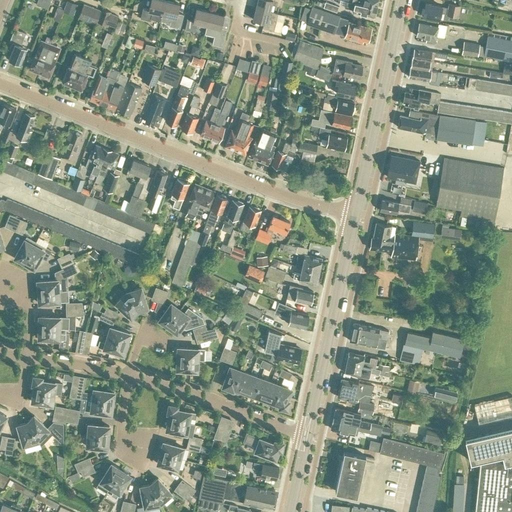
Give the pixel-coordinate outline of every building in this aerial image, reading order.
[(73,15),(77,4),(67,0),(66,0),(63,11),(73,15)] [(151,18),(160,20),(165,0),(150,0),(148,8),(143,7),(140,17),(150,20),(151,18)] [(166,0),(165,0),(160,20),(169,22),(169,25),(180,27),(183,13),(177,12),(179,3),(166,0)] [(256,0),(255,7),(270,10),(271,4),(279,6),(280,0),(256,0)] [(376,7),(347,0),(339,0),(339,4),(345,5),(344,7),(353,9),(352,11),(374,16),(376,7)] [(323,6),(336,11),(338,5),(325,1),(323,6)] [(422,15),(439,18),(440,11),(446,12),(446,13),(457,16),(458,10),(467,12),(468,6),(460,5),(460,4),(449,2),(447,7),(441,6),(442,5),(425,2),(422,15)] [(100,10),(90,6),(83,3),(78,17),(95,23),(100,10)] [(340,15),(312,5),(306,22),(334,32),(340,15)] [(52,18),(59,20),(63,9),(63,8),(57,6),(52,18)] [(197,22),(206,24),(210,11),(196,7),(193,19),(187,18),(185,28),(195,31),(197,22)] [(270,10),(255,7),(252,18),(264,21),(262,27),(273,29),(278,13),(270,11),(270,10)] [(106,23),(114,26),(119,15),(110,12),(111,11),(102,8),(97,21),(106,24),(106,23)] [(206,24),(204,33),(214,35),(212,43),(222,46),(226,28),(221,26),(224,14),(210,11),(206,24)] [(118,20),(114,31),(121,34),(126,24),(118,20)] [(344,37),(362,42),(363,39),(367,41),(371,28),(348,21),(344,37)] [(444,37),(446,25),(438,23),(437,26),(418,22),(416,35),(426,37),(425,41),(434,43),(436,35),(444,37)] [(13,31),(9,40),(12,41),(9,47),(12,48),(8,58),(14,60),(13,61),(18,63),(18,62),(20,63),(24,52),(26,52),(28,47),(21,45),(24,35),(13,31)] [(294,40),(296,33),(286,31),(285,38),(294,40)] [(102,44),(106,46),(110,36),(105,35),(102,44)] [(124,45),(130,47),(134,37),(129,35),(124,45)] [(483,56),(511,61),(511,39),(487,35),(483,56)] [(141,48),(144,40),(135,37),(133,45),(141,48)] [(50,43),(41,39),(30,67),(31,67),(31,68),(35,70),(36,69),(39,71),(50,43)] [(293,58),(309,64),(315,67),(323,48),(300,39),(293,58)] [(461,53),(477,56),(479,44),(463,41),(461,53)] [(61,47),(50,43),(39,71),(43,72),(43,73),(47,75),(48,74),(49,75),(61,47)] [(183,52),(185,44),(179,43),(177,50),(183,52)] [(413,47),(411,57),(433,61),(434,55),(446,57),(447,53),(413,47)] [(68,83),(72,84),(83,56),(74,52),(69,65),(68,64),(67,66),(66,68),(66,71),(62,80),(63,81),(64,82),(67,83),(68,83)] [(200,58),(193,55),(190,61),(202,66),(205,58),(200,57),(200,58)] [(83,56),(72,84),(75,85),(76,87),(79,88),(80,87),(81,88),(85,79),(86,77),(87,74),(87,73),(93,75),(96,66),(90,63),(91,59),(83,56)] [(245,71),(248,60),(239,57),(236,68),(245,71)] [(332,71),(359,77),(360,75),(361,74),(361,72),(361,70),(362,65),(351,62),(352,60),(335,57),(332,71)] [(411,57),(410,66),(431,70),(431,69),(433,61),(411,57)] [(293,61),(285,60),(279,81),(288,84),(293,61)] [(142,78),(155,84),(161,69),(148,63),(142,78)] [(316,67),(315,67),(309,64),(306,72),(313,75),(316,67)] [(431,70),(410,66),(408,76),(435,80),(437,70),(431,69),(431,70)] [(106,81),(98,102),(106,105),(117,77),(118,77),(120,71),(110,67),(106,77),(105,80),(106,81)] [(161,80),(176,86),(180,73),(166,67),(161,80)] [(317,68),(315,75),(328,80),(331,73),(317,68)] [(249,70),(247,77),(256,80),(258,73),(249,70)] [(99,74),(89,98),(98,102),(106,81),(105,80),(106,77),(99,74)] [(268,76),(261,74),(258,82),(261,82),(262,82),(266,83),(268,76)] [(468,87),(475,88),(477,78),(469,76),(468,87)] [(117,77),(106,105),(114,108),(123,85),(119,83),(120,78),(118,77),(117,77)] [(203,89),(209,91),(213,81),(207,78),(203,89)] [(187,91),(193,93),(198,82),(192,79),(187,91)] [(331,84),(337,86),(336,92),(353,96),(355,85),(350,84),(350,82),(332,79),(331,84)] [(120,108),(119,110),(127,114),(128,111),(131,112),(141,87),(128,81),(118,107),(120,108)] [(213,92),(221,96),(226,84),(217,81),(213,92)] [(169,122),(174,125),(175,123),(176,124),(182,109),(178,107),(180,102),(182,103),(185,95),(183,94),(187,85),(181,82),(172,105),(166,120),(169,121),(169,122)] [(428,102),(428,101),(430,90),(419,88),(418,93),(404,91),(402,100),(405,101),(405,103),(418,106),(419,100),(428,102)] [(268,89),(266,103),(274,104),(277,91),(268,89)] [(428,101),(438,102),(439,100),(440,93),(430,90),(428,101)] [(159,115),(166,98),(152,93),(143,117),(146,118),(145,120),(158,126),(162,115),(159,115)] [(325,97),(322,108),(331,110),(333,102),(336,103),(335,108),(352,112),(352,110),(353,110),(354,106),(353,105),(354,101),(336,98),(336,96),(327,93),(326,96),(325,95),(325,97)] [(198,116),(193,113),(196,106),(200,97),(193,94),(190,104),(191,104),(188,112),(186,111),(180,126),(186,128),(186,130),(189,131),(190,130),(192,131),(198,116)] [(257,97),(254,108),(254,109),(261,111),(261,108),(264,99),(257,97)] [(295,110),(298,102),(285,98),(283,106),(295,110)] [(223,105),(220,112),(225,114),(226,114),(231,101),(225,99),(223,105)] [(0,111),(0,128),(3,121),(10,124),(16,108),(3,103),(0,111)] [(206,136),(209,137),(219,111),(220,109),(215,107),(209,120),(206,119),(200,134),(201,134),(201,136),(204,137),(206,136)] [(331,110),(322,108),(321,108),(318,119),(312,117),(311,123),(323,126),(324,121),(332,122),(331,123),(333,124),(334,125),(337,125),(338,125),(349,127),(349,125),(350,124),(351,122),(350,120),(351,115),(331,110)] [(448,114),(442,113),(437,112),(436,115),(409,109),(408,116),(399,114),(397,126),(426,132),(426,131),(437,133),(436,138),(482,145),(486,119),(485,119),(480,118),(475,118),(469,117),(464,116),(458,115),(453,115),(448,114)] [(219,111),(209,137),(212,139),(213,140),(215,141),(217,141),(218,141),(224,126),(221,125),(225,114),(220,112),(219,111)] [(16,135),(27,140),(31,130),(29,130),(34,115),(25,112),(16,135)] [(225,144),(235,148),(246,120),(248,114),(242,112),(240,118),(235,130),(231,129),(225,144)] [(246,120),(235,148),(245,152),(251,137),(247,135),(252,123),(246,120)] [(332,146),(344,148),(344,146),(345,147),(346,142),(345,142),(346,136),(329,132),(330,128),(320,126),(318,136),(327,138),(326,144),(327,145),(327,146),(332,147),(332,146)] [(254,156),(258,158),(269,130),(263,127),(258,140),(254,138),(248,154),(250,154),(252,156),(254,156)] [(2,140),(7,142),(12,130),(6,128),(2,140)] [(43,137),(49,139),(52,130),(47,128),(43,137)] [(80,138),(82,133),(70,129),(60,154),(74,160),(83,140),(80,138)] [(269,130),(258,158),(262,159),(264,161),(266,161),(268,162),(274,146),(270,145),(275,132),(274,132),(269,130)] [(274,164),(273,165),(277,166),(278,166),(280,166),(284,155),(286,156),(287,153),(292,155),(297,143),(296,142),(292,141),(291,143),(285,141),(281,150),(277,149),(271,163),(274,164)] [(298,149),(315,153),(317,144),(300,141),(298,149)] [(6,154),(13,156),(17,145),(11,142),(6,154)] [(97,173),(107,148),(96,144),(93,150),(91,150),(88,157),(85,166),(91,169),(90,170),(97,173)] [(97,173),(94,180),(100,183),(103,175),(104,175),(108,165),(114,168),(117,160),(115,159),(118,153),(107,148),(97,173)] [(55,155),(55,154),(54,151),(50,152),(49,153),(45,151),(38,172),(51,177),(59,156),(55,155)] [(5,153),(3,159),(9,161),(11,162),(13,156),(6,154),(5,153)] [(415,182),(419,160),(391,154),(386,176),(395,178),(394,183),(402,184),(404,179),(415,182)] [(435,204),(461,208),(459,215),(493,221),(497,200),(498,200),(502,177),(501,177),(503,167),(444,157),(435,204)] [(0,166),(0,168),(4,171),(9,161),(3,159),(0,166)] [(125,210),(139,215),(140,216),(145,200),(143,199),(152,177),(146,175),(150,165),(133,159),(129,169),(140,174),(138,180),(137,180),(132,195),(131,194),(125,210)] [(4,171),(10,173),(14,163),(11,162),(9,161),(4,171)] [(10,173),(15,175),(19,165),(14,163),(10,173)] [(15,175),(20,177),(24,167),(19,165),(15,175)] [(75,175),(76,171),(78,168),(70,165),(67,172),(75,175)] [(20,177),(25,179),(29,169),(24,167),(20,177)] [(25,179),(30,182),(35,172),(29,169),(25,179)] [(153,197),(151,197),(148,206),(159,210),(165,193),(160,192),(167,173),(165,172),(164,171),(164,170),(163,170),(163,169),(162,169),(161,169),(160,169),(159,170),(156,169),(149,191),(154,193),(153,197)] [(30,182),(36,184),(40,174),(35,172),(30,182)] [(103,187),(106,188),(112,191),(118,174),(111,172),(110,176),(108,175),(103,187)] [(36,184),(41,186),(45,176),(40,174),(36,184)] [(81,190),(84,179),(75,175),(71,186),(81,190)] [(41,186),(46,188),(50,178),(45,176),(41,186)] [(177,177),(171,192),(176,195),(173,205),(179,207),(183,197),(189,182),(184,180),(184,179),(179,176),(178,178),(177,177)] [(46,188),(51,190),(56,180),(50,178),(46,188)] [(51,190),(57,193),(61,183),(56,180),(51,190)] [(57,193),(62,195),(66,185),(61,183),(57,193)] [(187,213),(193,215),(203,187),(200,186),(198,184),(196,184),(194,184),(188,199),(192,201),(187,213)] [(62,195),(67,197),(71,187),(66,185),(62,195)] [(67,197),(72,199),(76,189),(71,187),(67,197)] [(203,187),(193,215),(199,218),(204,205),(208,207),(213,191),(211,190),(210,189),(208,189),(203,187)] [(72,199),(77,202),(82,191),(76,189),(72,199)] [(77,202),(83,204),(87,194),(82,191),(77,202)] [(227,197),(225,196),(225,195),(221,193),(221,194),(216,193),(205,221),(213,224),(215,219),(218,220),(222,210),(223,210),(224,206),(223,206),(227,197)] [(83,204),(88,206),(92,196),(87,194),(83,204)] [(88,206),(93,208),(97,198),(92,196),(88,206)] [(2,207),(8,210),(12,200),(7,197),(5,200),(2,207)] [(93,208),(98,210),(103,200),(97,198),(93,208)] [(409,212),(410,204),(382,198),(381,203),(380,204),(379,206),(380,207),(380,209),(396,212),(397,209),(409,212)] [(221,228),(230,231),(233,221),(236,222),(243,203),(242,202),(242,201),(237,199),(237,200),(232,199),(221,228)] [(418,211),(421,201),(414,199),(412,210),(418,211)] [(8,210),(13,212),(17,202),(12,200),(8,210)] [(98,210),(104,213),(108,202),(103,200),(98,210)] [(13,212),(18,214),(22,204),(17,202),(13,212)] [(104,213),(109,215),(113,205),(108,202),(104,213)] [(18,214),(23,216),(27,206),(22,204),(18,214)] [(109,215),(114,217),(118,207),(113,205),(109,215)] [(243,220),(240,228),(249,231),(252,223),(254,225),(255,223),(256,223),(257,220),(256,219),(260,209),(259,209),(259,208),(254,206),(253,207),(249,205),(243,220)] [(23,216),(28,218),(33,208),(27,206),(23,216)] [(114,217),(119,219),(123,209),(118,207),(114,217)] [(28,218),(34,221),(38,211),(33,208),(28,218)] [(119,219),(124,221),(129,211),(123,209),(119,219)] [(34,221),(39,223),(43,213),(38,211),(34,221)] [(124,221),(130,224),(134,213),(129,211),(124,221)] [(39,223),(44,225),(48,215),(43,213),(39,223)] [(130,224),(135,226),(139,216),(134,213),(130,224)] [(287,226),(290,221),(273,214),(266,230),(259,228),(255,238),(267,242),(273,227),(285,231),(290,233),(292,228),(287,226)] [(44,225),(49,227),(53,217),(48,215),(44,225)] [(135,226),(140,228),(144,218),(139,216),(135,226)] [(10,228),(16,230),(21,219),(15,217),(10,228)] [(49,227),(54,229),(59,219),(53,217),(49,227)] [(140,228),(145,230),(150,220),(144,218),(140,228)] [(21,219),(16,230),(22,233),(26,222),(21,219)] [(54,229),(60,232),(64,222),(59,219),(54,229)] [(150,220),(145,230),(151,232),(154,222),(150,220)] [(430,235),(431,223),(414,221),(412,233),(430,235)] [(60,232),(65,234),(69,224),(64,222),(60,232)] [(376,222),(373,236),(389,238),(391,225),(376,222)] [(65,234),(70,236),(74,226),(69,224),(65,234)] [(70,236),(75,238),(79,228),(74,226),(70,236)] [(75,238),(80,240),(85,230),(79,228),(75,238)] [(226,244),(232,246),(237,230),(232,228),(226,244)] [(80,240),(86,243),(90,233),(85,230),(80,240)] [(201,231),(199,236),(198,236),(197,240),(197,241),(204,243),(208,233),(201,231)] [(188,232),(187,236),(197,240),(198,236),(188,232)] [(86,243),(91,245),(95,235),(90,233),(86,243)] [(389,238),(373,236),(371,236),(369,248),(391,250),(390,256),(415,259),(419,236),(395,233),(394,239),(389,238)] [(91,245),(96,247),(100,237),(95,235),(91,245)] [(14,257),(24,262),(36,241),(26,236),(14,257)] [(187,236),(185,242),(195,246),(197,241),(197,240),(187,236)] [(96,247),(101,249),(105,239),(100,237),(96,247)] [(101,249),(106,251),(111,241),(105,239),(101,249)] [(68,248),(78,251),(80,242),(70,240),(68,248)] [(36,241),(24,262),(34,268),(46,246),(36,241)] [(106,251),(112,254),(116,244),(111,241),(106,251)] [(185,242),(183,247),(192,251),(195,246),(185,242)] [(282,250),(295,252),(296,246),(284,243),(283,247),(282,250)] [(112,254),(117,256),(121,246),(116,244),(112,254)] [(117,256),(122,258),(126,248),(121,246),(117,256)] [(183,247),(180,253),(190,257),(192,251),(183,247)] [(122,258),(127,260),(131,250),(126,248),(122,258)] [(95,258),(99,253),(94,249),(90,254),(95,258)] [(127,260),(132,262),(137,252),(131,250),(127,260)] [(137,252),(132,262),(137,265),(142,254),(137,252)] [(58,258),(60,263),(71,258),(69,253),(58,258)] [(180,253),(178,258),(188,262),(190,257),(180,253)] [(295,265),(301,266),(302,266),(318,270),(321,257),(304,253),(304,254),(298,253),(295,265)] [(268,264),(267,255),(256,256),(257,265),(268,264)] [(159,261),(150,257),(147,264),(156,268),(159,261)] [(71,258),(60,263),(63,269),(74,264),(71,258)] [(178,258),(176,264),(186,268),(188,262),(178,258)] [(176,264),(174,270),(184,273),(186,268),(176,264)] [(249,264),(244,275),(257,281),(259,282),(264,270),(262,269),(249,264)] [(268,265),(266,271),(283,277),(285,271),(268,265)] [(302,266),(301,266),(300,273),(294,271),(293,277),(299,278),(299,280),(316,283),(318,270),(302,266)] [(174,270),(172,275),(182,279),(184,273),(174,270)] [(283,277),(266,271),(264,276),(281,282),(283,277)] [(182,279),(172,275),(170,281),(179,284),(182,279)] [(37,280),(38,291),(58,290),(58,285),(64,284),(64,278),(37,280)] [(237,281),(235,284),(245,289),(246,287),(247,285),(237,281)] [(200,282),(197,289),(203,291),(206,284),(200,282)] [(302,288),(302,286),(289,283),(286,297),(297,299),(298,300),(301,300),(310,303),(311,301),(312,300),(313,297),(312,296),(313,290),(302,288)] [(141,287),(126,291),(137,309),(147,307),(141,287)] [(152,298),(157,300),(162,289),(156,287),(152,298)] [(162,289),(157,300),(163,302),(167,291),(162,289)] [(58,290),(38,291),(39,303),(68,301),(68,290),(59,290),(58,290)] [(137,309),(126,291),(116,303),(131,317),(137,309)] [(241,300),(236,309),(257,319),(261,310),(241,300)] [(159,319),(168,326),(180,309),(171,302),(159,319)] [(284,303),(281,311),(288,314),(288,313),(290,313),(289,316),(288,323),(290,323),(291,325),(294,326),(295,324),(305,327),(305,325),(307,324),(307,321),(306,320),(307,318),(308,314),(306,313),(294,310),(294,308),(284,303)] [(107,307),(104,313),(115,318),(117,312),(107,307)] [(180,309),(168,326),(177,332),(182,326),(185,328),(204,323),(202,317),(188,307),(184,312),(180,309)] [(228,309),(221,318),(228,322),(235,313),(228,309)] [(104,313),(102,312),(100,317),(112,323),(115,318),(104,313)] [(237,312),(234,317),(241,320),(244,315),(237,312)] [(39,316),(39,327),(65,328),(68,328),(69,316),(39,316)] [(88,322),(86,328),(94,331),(96,324),(88,322)] [(353,322),(351,329),(354,330),(354,331),(378,336),(378,337),(386,339),(388,329),(353,322)] [(193,328),(195,334),(209,330),(206,330),(205,325),(193,328)] [(110,326),(107,337),(126,343),(130,332),(110,326)] [(65,328),(39,327),(38,338),(40,338),(40,340),(45,340),(45,338),(65,339),(65,328)] [(209,330),(195,334),(197,342),(217,336),(215,328),(209,330)] [(300,348),(279,343),(281,332),(269,328),(264,349),(273,351),(271,358),(280,360),(280,358),(285,360),(287,359),(297,361),(298,360),(299,359),(300,355),(299,354),(300,348)] [(354,330),(351,329),(349,340),(384,347),(386,339),(378,337),(378,336),(354,331),(354,330)] [(77,341),(83,343),(86,331),(80,330),(79,332),(74,331),(72,340),(78,341),(77,341)] [(405,342),(467,357),(470,343),(462,341),(463,337),(432,330),(431,336),(408,331),(405,342)] [(86,331),(83,343),(89,344),(89,343),(95,345),(98,334),(92,332),(86,331)] [(126,343),(107,337),(105,342),(99,340),(97,346),(116,351),(116,353),(121,355),(122,353),(123,353),(126,343)] [(204,348),(178,347),(177,358),(198,359),(204,359),(204,348)] [(220,358),(226,360),(230,349),(224,347),(220,358)] [(230,349),(226,360),(231,362),(235,351),(230,349)] [(346,358),(346,362),(351,363),(351,362),(361,364),(375,367),(377,357),(370,356),(369,361),(362,360),(364,354),(348,351),(348,353),(346,353),(345,358),(346,358)] [(401,359),(417,363),(419,355),(403,351),(401,359)] [(198,359),(177,358),(176,369),(178,369),(178,371),(183,371),(184,369),(197,370),(198,359)] [(374,372),(375,367),(361,364),(351,362),(351,363),(346,362),(345,364),(344,364),(343,369),(344,369),(344,371),(359,374),(360,374),(368,375),(369,371),(374,372)] [(222,386),(233,389),(240,369),(230,366),(222,386)] [(237,390),(243,392),(250,373),(240,369),(233,389),(233,390),(234,387),(238,389),(237,390)] [(250,393),(254,395),(260,377),(250,373),(243,392),(249,395),(250,393)] [(33,390),(54,393),(60,394),(62,383),(41,380),(42,377),(34,375),(32,384),(34,384),(33,390)] [(257,398),(263,400),(270,381),(260,377),(254,395),(258,396),(257,398)] [(360,381),(341,377),(337,395),(352,399),(351,402),(359,404),(357,410),(372,413),(374,402),(369,401),(372,384),(360,381)] [(270,401),(274,402),(281,384),(270,381),(263,400),(269,402),(270,401)] [(70,395),(76,397),(78,385),(72,384),(70,395)] [(281,384),(274,402),(280,404),(279,407),(287,408),(289,400),(287,400),(291,388),(281,384)] [(78,385),(76,397),(82,398),(83,391),(84,386),(78,385)] [(440,387),(438,397),(454,401),(456,391),(440,387)] [(83,391),(82,398),(92,399),(112,402),(114,391),(113,391),(113,389),(107,388),(107,390),(94,388),(93,393),(83,391)] [(54,393),(33,390),(32,401),(52,404),(54,393)] [(112,402),(92,399),(91,404),(85,404),(84,409),(111,413),(112,402)] [(169,412),(168,418),(188,422),(189,417),(195,418),(196,412),(178,409),(179,406),(169,404),(167,412),(169,412)] [(56,405),(54,411),(66,414),(67,408),(56,405)] [(335,407),(333,417),(370,426),(371,422),(359,419),(360,413),(335,407)] [(67,408),(66,414),(78,416),(79,410),(67,408)] [(65,422),(65,420),(66,414),(54,411),(53,419),(65,422)] [(66,414),(65,420),(77,422),(78,416),(66,414)] [(34,415),(27,422),(41,444),(52,433),(63,443),(63,423),(53,421),(47,427),(34,415)] [(380,432),(382,425),(382,424),(371,422),(370,426),(333,417),(330,428),(356,433),(357,428),(380,433),(380,432)] [(188,422),(168,418),(166,429),(186,433),(188,422)] [(38,440),(27,422),(17,425),(23,444),(38,440)] [(88,423),(87,435),(108,436),(109,425),(88,423)] [(214,436),(220,438),(224,427),(218,425),(214,436)] [(389,433),(390,427),(382,425),(380,432),(389,433)] [(511,511),(511,426),(464,437),(470,460),(480,458),(474,511),(511,511)] [(224,427),(220,438),(226,440),(230,429),(224,427)] [(440,442),(442,433),(435,431),(427,429),(424,439),(440,443),(440,442)] [(257,445),(255,450),(275,458),(278,449),(281,450),(283,441),(275,440),(274,443),(246,433),(244,440),(257,445)] [(0,446),(0,447),(6,448),(8,436),(2,435),(0,446)] [(108,436),(87,435),(86,446),(107,448),(108,436)] [(190,435),(188,441),(200,444),(201,438),(190,435)] [(379,451),(386,453),(389,437),(383,435),(379,451)] [(6,448),(5,452),(11,453),(14,437),(8,436),(6,448)] [(386,453),(392,454),(396,439),(389,437),(386,453)] [(392,454),(399,456),(403,440),(396,439),(392,454)] [(399,456),(406,458),(410,442),(403,440),(399,456)] [(163,441),(160,452),(180,457),(183,447),(163,441)] [(200,444),(188,441),(187,447),(198,450),(200,444)] [(406,458),(412,459),(416,444),(410,442),(406,458)] [(412,459),(419,461),(423,445),(416,444),(412,459)] [(419,461),(426,463),(439,466),(443,450),(423,445),(419,461)] [(335,490),(356,495),(365,455),(344,450),(335,490)] [(180,457),(160,452),(157,463),(177,468),(180,457)] [(78,471),(81,469),(92,465),(89,457),(75,463),(78,471)] [(245,465),(261,468),(259,475),(276,478),(276,476),(278,476),(278,473),(277,471),(278,466),(246,460),(245,465)] [(121,469),(111,463),(97,485),(106,491),(110,486),(121,469)] [(426,463),(424,470),(438,473),(439,466),(426,463)] [(81,469),(83,475),(94,470),(92,465),(81,469)] [(121,469),(110,486),(114,489),(111,494),(116,498),(130,475),(121,469)] [(424,470),(423,477),(439,480),(440,474),(438,473),(424,470)] [(3,473),(0,478),(0,485),(2,486),(8,476),(3,473)] [(222,501),(223,497),(227,479),(203,474),(198,497),(222,501)] [(158,477),(150,484),(159,503),(171,493),(158,477)] [(423,477),(421,483),(437,487),(439,480),(423,477)] [(182,479),(178,484),(189,492),(191,494),(195,489),(182,479)] [(227,479),(223,497),(237,500),(237,499),(271,507),(275,489),(241,482),(241,481),(227,479)] [(11,485),(21,491),(24,486),(13,480),(11,485)] [(421,483),(420,490),(436,494),(437,487),(421,483)] [(461,511),(463,483),(455,483),(453,511),(461,511)] [(150,484),(140,486),(144,506),(137,507),(137,511),(149,511),(160,510),(158,503),(159,503),(150,484)] [(189,492),(178,484),(175,489),(186,497),(189,492)] [(24,486),(21,491),(32,497),(35,492),(24,486)] [(420,490),(418,497),(434,500),(436,494),(420,490)] [(35,497),(45,502),(48,497),(37,492),(35,497)] [(48,497),(45,502),(56,508),(59,503),(48,497)] [(418,497),(417,503),(433,507),(434,500),(418,497)] [(126,511),(129,502),(123,500),(120,511),(126,511)] [(0,507),(0,511),(12,511),(16,504),(11,502),(9,506),(2,503),(0,507)] [(129,502),(126,511),(132,511),(135,503),(129,502)] [(235,511),(236,507),(237,505),(229,503),(228,510),(235,511)] [(330,511),(348,511),(349,505),(331,503),(330,511)] [(417,503),(415,510),(425,511),(431,511),(433,507),(417,503)]
